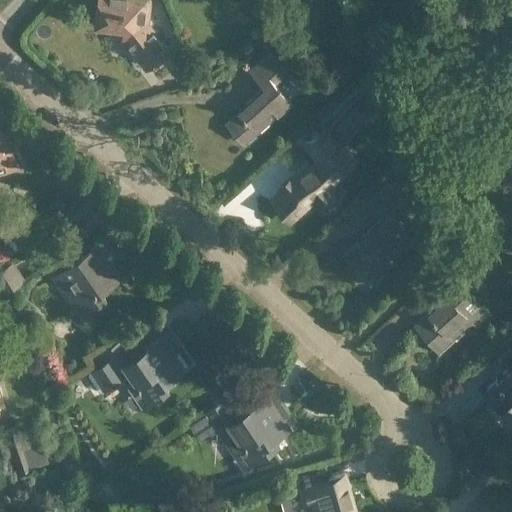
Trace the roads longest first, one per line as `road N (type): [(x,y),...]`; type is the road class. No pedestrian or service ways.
road 1 (residential): [(421,430),(0,64)]
road 2 (residential): [(388,498),(413,506),(437,495),(449,472),(444,447),(421,430)]
